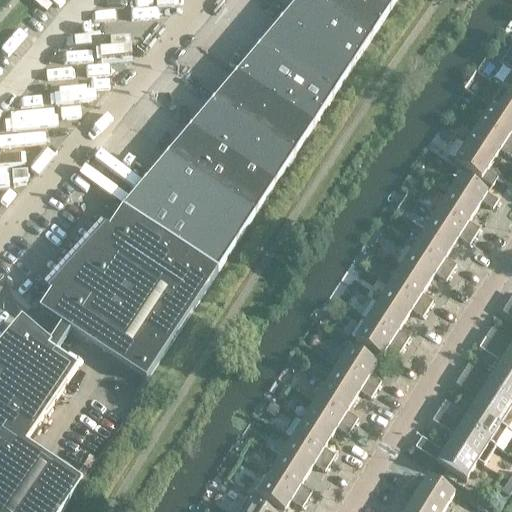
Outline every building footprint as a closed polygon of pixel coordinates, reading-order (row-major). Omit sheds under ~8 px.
[(370,43),(371,41),(308,0),(301,0),(294,11),(293,10),(284,24),(282,22),(281,23),(352,70),(353,69),(370,43)] [(390,14),(391,12),(371,0),(308,0),(371,41),(373,40),(372,39),(389,14),(390,14)] [(372,0),(391,12),(392,11),(392,10),(398,0),(372,0)] [(351,72),(352,70),(281,23),(272,38),(270,37),(261,50),(259,49),(258,50),(333,99),(334,98),(351,72)] [(332,101),(333,99),(258,50),(249,65),(247,63),(238,77),(236,76),(236,77),(314,128),(315,127),(332,101)] [(511,73),(501,91),(511,98),(511,73)] [(313,130),(314,128),(236,77),(226,91),(225,90),(216,104),(214,102),(213,103),(295,158),(296,156),(313,130)] [(511,98),(501,91),(489,109),(511,123),(511,98)] [(294,159),(295,158),(213,103),(203,118),(202,117),(193,130),(191,129),(190,131),(276,187),(277,185),(294,159)] [(477,127),(511,149),(511,138),(510,137),(511,134),(511,123),(489,109),(477,127)] [(5,115),(5,124),(59,123),(59,113),(5,115)] [(511,149),(477,127),(466,145),(493,163),(500,153),(511,160),(511,158),(511,149)] [(275,188),(276,187),(190,131),(181,145),(179,144),(170,157),(168,156),(168,157),(257,216),(258,214),(275,188)] [(493,163),(466,145),(453,164),(492,189),(498,180),(487,173),(493,163)] [(134,197),(126,209),(124,208),(122,211),(218,274),(236,246),(239,243),(238,243),(255,217),(256,217),(257,216),(168,157),(158,171),(157,170),(148,184),(146,183),(136,198),(134,197)] [(435,172),(427,170),(424,181),(433,183),(435,172)] [(493,212),(498,203),(459,178),(447,197),(475,215),(482,205),(493,212)] [(447,197),(436,215),(474,240),(479,232),(469,225),(475,215),(447,197)] [(51,296),(40,313),(147,383),(218,274),(122,211),(109,232),(105,230),(48,294),(51,296)] [(474,240),(436,215),(424,233),(452,251),(458,241),(469,248),(474,240)] [(424,233),(412,251),(451,276),(456,268),(445,261),(452,251),(424,233)] [(451,276),(412,251),(401,269),(428,287),(435,277),(446,284),(451,276)] [(360,264),(355,260),(354,259),(351,264),(357,269),(360,264)] [(401,269),(389,288),(428,313),(433,305),(422,297),(428,287),(401,269)] [(428,313),(389,288),(377,306),(405,324),(412,313),(422,320),(428,313)] [(511,318),(511,298),(503,313),(511,318)] [(377,306),(366,324),(404,349),(409,341),(399,334),(405,324),(377,306)] [(404,349),(366,324),(354,343),(382,361),(389,350),(399,357),(404,349)] [(24,327),(0,355),(0,511),(64,511),(83,485),(26,447),(78,370),(47,349),(48,347),(24,327)] [(491,329),(481,350),(492,355),(502,334),(491,329)] [(348,350),(337,369),(376,393),(381,385),(370,378),(377,368),(348,350)] [(494,372),(511,383),(511,358),(505,354),(500,362),(496,359),(490,370),(494,372)] [(376,393),(337,369),(325,387),(353,405),(360,395),(371,401),(376,393)] [(483,391),(511,408),(511,383),(494,372),(483,391)] [(325,387),(314,405),(353,430),(358,422),(347,415),(353,405),(325,387)] [(471,409),(506,431),(511,421),(511,408),(483,391),(471,409)] [(353,430),(314,405),(302,424),(330,441),(337,431),(348,438),(353,430)] [(506,431),(471,409),(460,428),(495,449),(506,431)] [(302,424),(291,442),(330,467),(335,458),(324,451),(330,441),(302,424)] [(495,449),(460,428),(449,446),(478,464),(484,468),(495,449)] [(330,467),(291,442),(279,460),(307,478),(314,468),(325,475),(330,467)] [(478,464),(449,446),(436,466),(437,467),(438,466),(466,484),(478,464)] [(279,460),(268,478),(307,503),(312,495),(301,488),(307,478),(279,460)] [(307,503),(268,478),(256,497),(279,511),(285,511),(291,504),(302,511),(307,503)] [(445,511),(454,497),(427,480),(416,499),(436,511),(445,511)] [(511,495),(511,487),(508,485),(502,495),(509,500),(511,495)] [(436,511),(416,499),(407,511),(436,511)] [(262,511),(246,502),(239,511),(262,511)]
